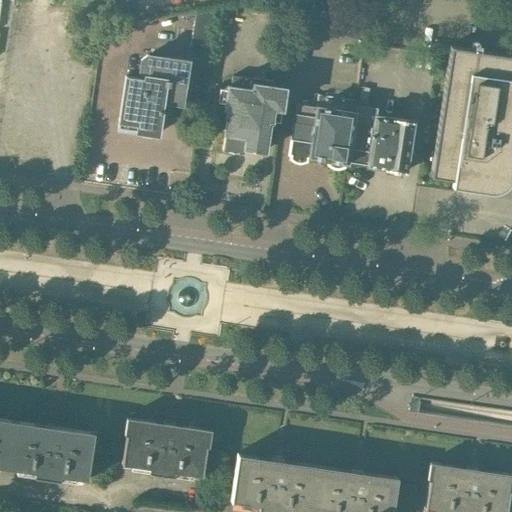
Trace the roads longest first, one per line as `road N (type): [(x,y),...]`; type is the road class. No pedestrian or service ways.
road 1 (residential): [(0,325),(511,405)]
road 2 (residential): [(511,291),(0,216)]
